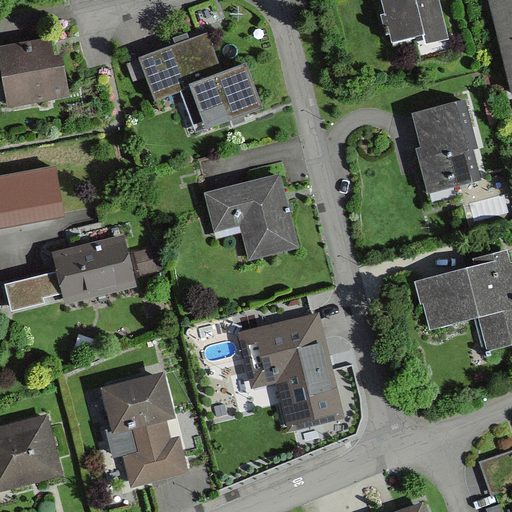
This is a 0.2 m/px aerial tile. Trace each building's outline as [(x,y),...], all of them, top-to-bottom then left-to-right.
[(386,0),(399,49),(433,41),(437,55),(458,50),(445,0),(386,0)] [(511,0),(491,0),(487,1),(500,52),(511,49),(511,0)] [(180,95),(223,78),(207,37),(138,64),(154,105),(180,95)] [(63,45),(8,54),(18,110),(72,101),(63,45)] [(511,49),(500,52),(511,100),(511,49)] [(246,69),(223,78),(180,95),(196,135),(261,110),(246,69)] [(465,106),(417,118),(426,156),(417,158),(427,198),(484,184),(465,106)] [(0,232),(61,222),(53,178),(0,187),(0,232)] [(283,183),(211,199),(219,235),(247,229),(254,260),(297,251),(283,183)] [(131,238),(59,256),(72,306),(142,288),(138,274),(158,269),(153,250),(136,254),(131,238)] [(482,272),(425,288),(438,337),(488,323),(497,355),(511,350),(511,252),(479,262),(482,272)] [(322,319),(249,339),(262,390),(283,384),(296,434),(349,420),(322,319)] [(170,381),(116,398),(133,451),(125,454),(136,490),(188,474),(173,427),(183,423),(170,381)] [(53,422),(0,436),(0,498),(69,480),(53,422)] [(511,511),(511,448),(480,459),(492,493),(511,485),(511,507),(509,508),(510,511),(511,511)]
